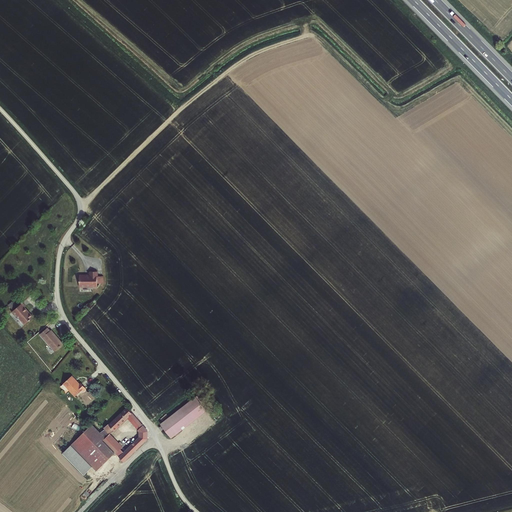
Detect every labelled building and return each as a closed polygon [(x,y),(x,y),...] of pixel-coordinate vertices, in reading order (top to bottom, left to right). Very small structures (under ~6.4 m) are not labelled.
[(102,263),(101,257),(94,257),(94,262),(92,262),(89,262),(89,261),(83,261),(84,273),(90,273),(90,272),(96,272),(97,273),(102,273),(101,268),(103,268),(103,263),(102,263)] [(15,316),(16,315),(25,325),(33,317),(24,308),(26,306),(22,303),(11,313),(15,316)] [(49,329),(42,336),(56,353),(65,346),(53,332),(52,332),(49,329)] [(62,383),(67,388),(69,386),(77,394),(82,388),(84,390),(88,387),(82,381),(81,382),(73,373),(62,383)] [(201,392),(160,424),(171,437),(212,406),(201,392)] [(120,465),(147,438),(147,437),(139,438),(124,453),(120,450),(122,448),(109,435),(126,419),(139,432),(147,431),(127,407),(109,424),(108,423),(104,428),(102,426),(100,428),(103,430),(100,434),(105,439),(104,440),(115,452),(111,456),(120,465)] [(91,425),(71,445),(93,467),(96,470),(111,456),(115,452),(104,440),(105,439),(100,434),(91,425)] [(93,467),(71,445),(63,453),(85,475),(93,467)]
